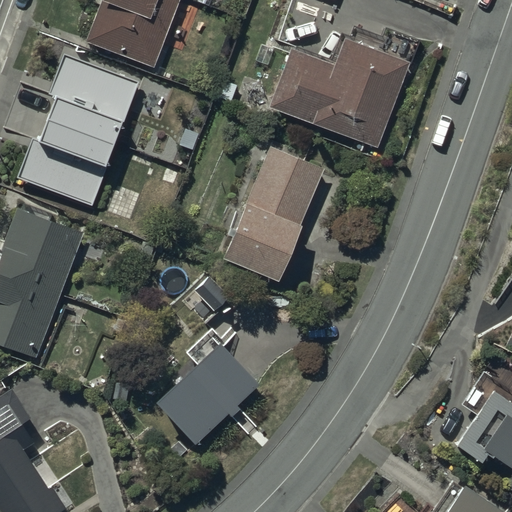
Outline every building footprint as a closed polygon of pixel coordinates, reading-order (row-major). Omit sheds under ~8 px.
[(177,0),(99,0),(83,43),(151,69),(177,0)] [(265,109),(377,149),(410,58),(338,32),(328,59),(293,46),(291,51),(286,50),(265,109)] [(137,83),(62,55),(46,96),(52,98),(36,141),(29,138),(14,178),(91,207),(106,167),(103,166),(119,123),(121,124),(137,83)] [(323,171),(267,148),(219,261),(275,285),(323,171)] [(0,345),(36,359),(82,233),(15,209),(0,250),(0,345)] [(214,345),(152,406),(192,446),(225,414),(229,418),(237,410),(234,407),(255,386),(214,345)] [(9,391),(0,396),(0,511),(62,511),(65,511),(50,487),(46,490),(20,450),(28,444),(17,426),(27,419),(9,391)] [(511,408),(492,394),(454,447),(478,466),(485,456),(511,474),(511,408)] [(500,511),(453,481),(429,511),(500,511)]
